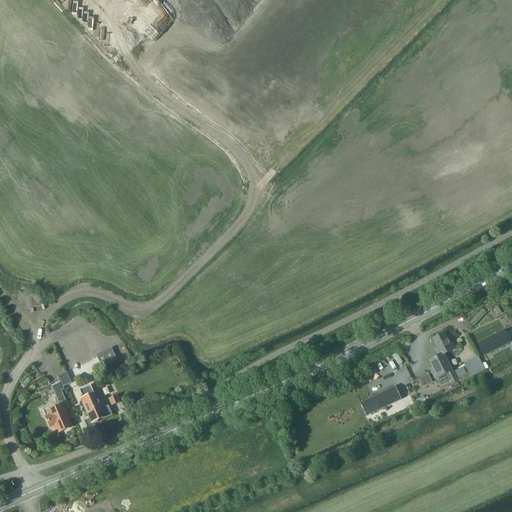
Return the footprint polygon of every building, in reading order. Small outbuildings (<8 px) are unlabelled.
[(238,115),(244,110),(238,104),(233,109),(238,115)] [(483,309),(469,324),(473,327),(487,313),(483,309)] [(441,356),(444,355),(455,349),(452,343),(449,344),(444,332),(432,338),(440,355),(441,356)] [(119,354),(122,352),(118,344),(114,346),(119,354)] [(101,367),(117,360),(111,349),(96,355),(101,367)] [(440,355),(429,360),(432,368),(430,369),(435,379),(438,378),(441,385),(449,381),(451,383),(456,380),(457,380),(452,369),(444,355),(441,356),(440,355)] [(457,380),(456,380),(458,383),(485,370),(478,357),(452,369),(457,380)] [(63,387),(71,384),(66,372),(58,375),(63,387)] [(353,389),(351,384),(342,388),(344,394),(353,389)] [(93,393),(90,385),(79,390),(82,398),(81,398),(91,423),(111,415),(108,406),(104,407),(98,391),(93,393)] [(395,387),(360,403),(366,416),(401,400),(395,387)] [(69,414),(67,408),(69,407),(63,393),(56,396),(60,404),(47,410),(49,414),(45,416),(50,428),(54,426),(57,433),(71,427),(66,415),(69,414)] [(115,396),(109,398),(112,405),(118,403),(115,396)] [(417,405),(426,400),(424,396),(415,400),(417,405)]
